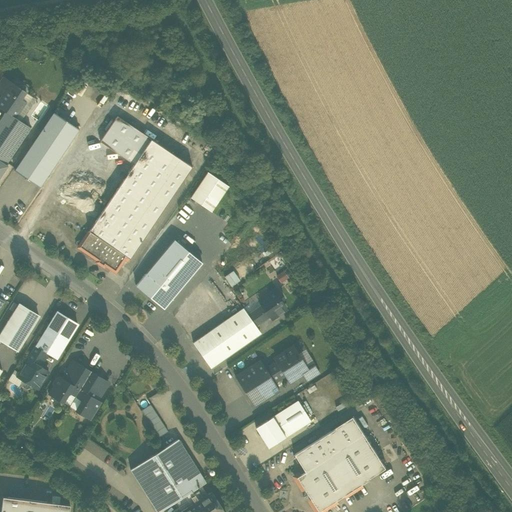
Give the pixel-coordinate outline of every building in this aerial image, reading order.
[(0,80),(0,92),(3,95),(10,84),(2,78),(0,80)] [(0,107),(5,111),(15,118),(26,102),(21,99),(26,92),(27,91),(26,87),(23,85),(19,85),(18,87),(11,83),(10,84),(3,95),(0,99),(0,107)] [(35,99),(26,92),(21,99),(26,102),(15,118),(20,121),(35,99)] [(0,118),(0,160),(6,164),(30,128),(20,121),(15,118),(5,111),(0,118)] [(53,112),(14,170),(39,187),(79,129),(53,112)] [(100,141),(133,164),(150,138),(151,138),(117,116),(100,141)] [(192,166),(150,138),(133,164),(89,230),(89,231),(126,256),(130,258),(192,166)] [(207,171),(190,197),(211,211),(228,185),(207,171)] [(115,272),(126,256),(89,231),(78,246),(115,272)] [(174,239),(146,273),(174,296),(202,262),(174,239)] [(236,279),(252,269),(247,261),(231,271),(236,279)] [(275,274),(281,283),(289,278),(283,269),(275,274)] [(174,296),(146,273),(136,285),(163,308),(174,296)] [(262,305),(270,316),(271,318),(286,308),(280,300),(283,298),(277,289),(266,296),(269,300),(262,305)] [(259,301),(262,305),(269,300),(266,296),(259,301)] [(0,333),(0,340),(17,351),(39,317),(18,304),(0,333)] [(265,319),(270,316),(262,305),(257,308),(265,319)] [(193,343),(210,368),(260,333),(256,326),(248,315),(243,308),(193,343)] [(248,315),(256,326),(265,319),(257,308),(248,315)] [(48,353),(56,358),(77,324),(57,311),(36,345),(48,353)] [(32,352),(44,360),(48,353),(36,345),(32,352)] [(286,375),(295,377),(302,372),(306,370),(306,369),(292,348),(276,358),(277,361),(286,375)] [(22,386),(26,389),(30,388),(32,385),(38,389),(48,372),(40,366),(44,360),(32,352),(17,376),(23,380),(21,383),(22,386)] [(279,390),(274,382),(265,369),(260,360),(235,376),(254,406),(279,390)] [(61,378),(79,390),(90,372),(72,361),(61,378)] [(277,361),(265,369),(274,382),(286,375),(277,361)] [(302,372),(307,380),(319,372),(314,364),(306,369),(306,370),(302,372)] [(108,383),(90,372),(79,390),(97,401),(108,383)] [(303,375),(289,383),(285,376),(275,382),(281,392),(305,379),(303,375)] [(70,392),(76,396),(79,390),(61,378),(59,377),(49,393),(63,402),(67,394),(70,392)] [(97,401),(79,390),(76,396),(81,399),(81,402),(76,410),(90,418),(100,402),(97,401)] [(297,400),(272,416),(285,437),(310,421),(297,400)] [(150,405),(141,411),(144,416),(154,410),(150,405)] [(157,415),(154,410),(144,416),(148,422),(157,415)] [(157,415),(148,422),(151,427),(161,420),(157,415)] [(268,448),(285,437),(272,416),(255,427),(268,448)] [(310,499),(318,511),(336,500),(338,503),(345,499),(343,496),(361,484),(363,487),(370,483),(368,480),(386,468),(354,417),(294,455),(305,472),(296,477),(305,490),(303,497),(310,499)] [(164,426),(161,420),(151,427),(155,432),(164,426)] [(164,426),(155,432),(158,437),(168,431),(164,426)] [(87,438),(82,447),(119,472),(125,464),(87,438)] [(130,469),(157,511),(158,511),(184,496),(190,505),(207,494),(201,485),(206,482),(178,439),(130,469)] [(178,511),(224,511),(211,491),(207,494),(190,505),(178,511)] [(0,511),(68,511),(70,505),(3,496),(0,511)]
